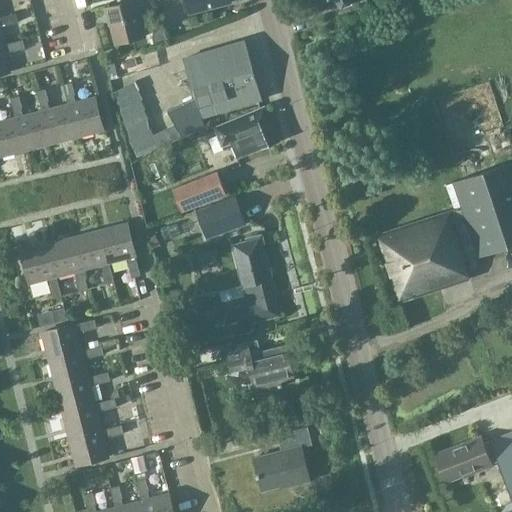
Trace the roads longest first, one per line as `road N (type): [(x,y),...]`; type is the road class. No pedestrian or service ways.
road 1 (tertiary): [(397,511),(266,0)]
road 2 (residential): [(221,511),(158,291)]
